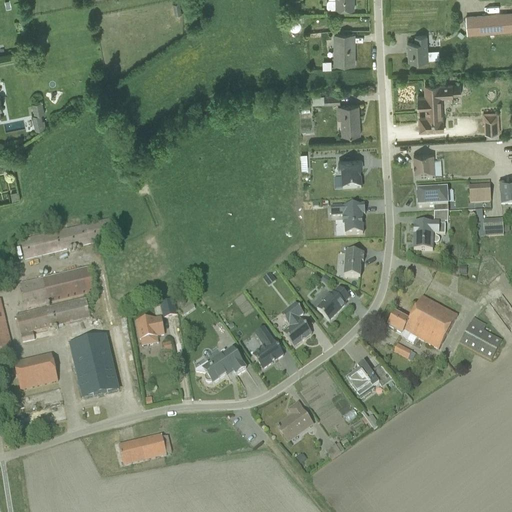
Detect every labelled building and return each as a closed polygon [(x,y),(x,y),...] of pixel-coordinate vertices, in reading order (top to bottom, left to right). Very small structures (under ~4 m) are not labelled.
[(328,0),(326,2),(326,7),(328,9),(354,9),(353,0),(328,0)] [(511,12),(465,16),(467,36),(511,32),(511,12)] [(352,34),(334,35),(334,65),(352,64),(352,58),(354,58),(354,42),(352,42),(352,34)] [(407,43),(408,63),(428,61),(427,36),(414,37),(415,43),(407,43)] [(331,62),(322,62),(322,70),(331,70),(331,62)] [(460,96),(460,85),(452,86),(452,84),(424,85),(425,97),(417,98),(417,107),(425,107),(426,117),(419,118),(420,132),(443,130),(442,99),(453,98),(453,97),(460,96)] [(312,105),(340,104),(339,95),(311,97),(312,105)] [(35,131),(44,129),(41,115),(44,114),(42,102),(31,105),(34,116),(32,116),(35,131)] [(340,121),(341,136),(360,135),(358,106),(336,107),(337,121),(340,121)] [(499,134),(498,113),(482,114),(482,122),(483,122),(484,135),(486,135),(486,139),(486,140),(495,140),(499,140),(499,134)] [(413,157),(415,180),(434,179),(432,156),(413,157)] [(341,190),(360,189),(359,170),(362,169),(361,161),(337,162),(338,171),(340,171),(341,190)] [(511,180),(498,181),(500,206),(511,205),(511,210),(511,209),(511,180)] [(489,187),(468,188),(469,205),(490,203),(489,187)] [(433,214),(448,213),(446,191),(416,193),(416,197),(415,197),(416,204),(417,204),(417,209),(433,208),(433,214)] [(341,207),(330,208),(330,218),(342,218),(342,226),(343,226),(344,236),(362,235),(361,216),(364,216),(364,207),(342,208),(341,207)] [(413,237),(413,252),(433,252),(433,245),(435,245),(436,245),(437,245),(438,243),(439,242),(439,241),(438,240),(437,239),(436,238),(436,236),(444,236),(444,224),(447,224),(448,213),(433,214),(433,223),(421,223),(421,225),(413,225),(413,230),(413,237)] [(109,220),(19,242),(25,262),(68,251),(80,248),(114,240),(109,220)] [(502,221),(482,222),(483,238),(503,237),(502,221)] [(363,256),(345,254),(343,278),(360,280),(360,270),(360,264),(362,264),(363,256)] [(20,285),(26,310),(96,294),(89,268),(48,278),(39,280),(20,285)] [(269,274),(262,280),(268,288),(275,282),(269,274)] [(322,304),(316,311),(329,323),(345,306),(343,305),(349,299),(338,289),(333,294),(332,293),(329,297),(327,295),(320,302),(322,304)] [(462,308),(427,289),(408,322),(394,315),(387,328),(401,336),(399,338),(412,346),(416,340),(438,352),(462,308)] [(90,319),(85,299),(15,316),(22,344),(34,342),(32,333),(90,319)] [(0,351),(11,349),(0,301),(0,351)] [(162,319),(177,316),(173,302),(159,305),(162,319)] [(190,303),(178,312),(182,318),(194,309),(190,303)] [(282,334),(293,349),(311,336),(299,320),(303,316),(294,304),(279,316),(289,329),(282,334)] [(154,319),(135,323),(139,342),(140,342),(141,348),(158,345),(157,339),(164,337),(161,318),(154,320),(154,319)] [(473,320),(459,345),(490,362),(501,342),(482,332),(486,327),(473,320)] [(283,357),(263,329),(253,336),(263,349),(251,357),(262,372),(283,357)] [(105,338),(69,347),(82,399),(118,391),(105,338)] [(169,344),(161,346),(163,355),(171,353),(169,344)] [(392,353),(407,361),(411,363),(415,356),(411,354),(411,353),(397,345),(392,353)] [(245,371),(231,350),(201,370),(206,377),(205,378),(204,379),(204,380),(204,381),(204,382),(205,383),(206,384),(207,385),(208,385),(209,385),(210,385),(211,384),(212,386),(232,373),(235,378),(245,371)] [(14,364),(20,392),(57,383),(51,355),(14,364)] [(346,381),(358,399),(378,385),(381,389),(392,381),(379,367),(370,373),(363,364),(356,369),(359,372),(346,381)] [(150,392),(143,393),(145,406),(152,405),(150,392)] [(403,401),(408,406),(411,403),(404,395),(403,396),(403,401)] [(276,428),(288,445),(312,428),(297,406),(289,412),(292,417),(276,428)] [(341,411),(343,417),(351,414),(349,408),(341,411)] [(361,415),(373,432),(378,427),(371,417),(367,420),(363,413),(361,415)] [(161,437),(118,447),(123,468),(166,458),(165,455),(162,439),(161,437)] [(167,438),(162,439),(165,455),(171,454),(167,438)] [(338,445),(335,447),(340,455),(343,452),(338,445)] [(340,455),(335,447),(334,446),(324,453),(330,461),(340,455)] [(295,460),(300,466),(306,461),(302,456),(301,457),(300,456),(295,460)]
